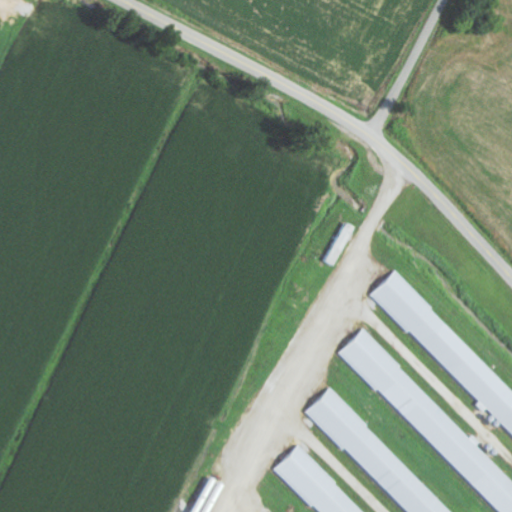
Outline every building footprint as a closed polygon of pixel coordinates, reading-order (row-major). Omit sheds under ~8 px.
[(354,229),(343,223),(322,261),(333,267),(354,229)] [(511,392),(392,272),(370,293),(511,436),(511,392)] [(498,511),(511,511),(511,483),(475,446),(476,445),(361,329),(338,351),(498,511)] [(449,511),(328,388),(305,410),(406,511),(449,511)] [(362,511),(296,445),(274,467),(317,511),(362,511)]
